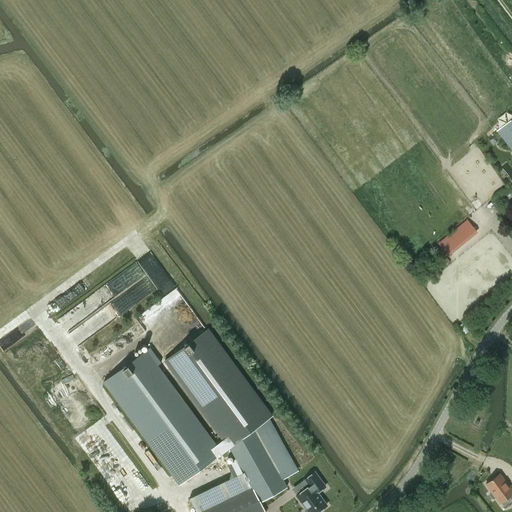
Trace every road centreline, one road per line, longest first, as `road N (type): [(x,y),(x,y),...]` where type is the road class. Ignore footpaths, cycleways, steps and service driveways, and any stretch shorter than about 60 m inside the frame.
road 1 (unknown): [(176,511),(34,314)]
road 2 (unclassified): [(378,511),(511,309)]
